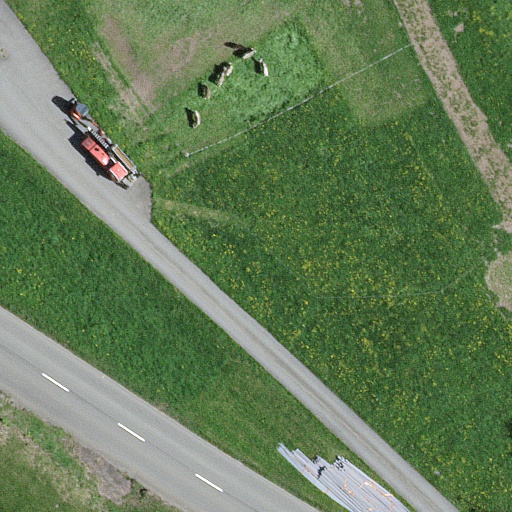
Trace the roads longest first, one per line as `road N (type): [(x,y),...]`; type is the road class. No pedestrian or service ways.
road 1 (unclassified): [(0,30),(43,174),(435,511)]
road 2 (secondary): [(0,339),(259,511)]
